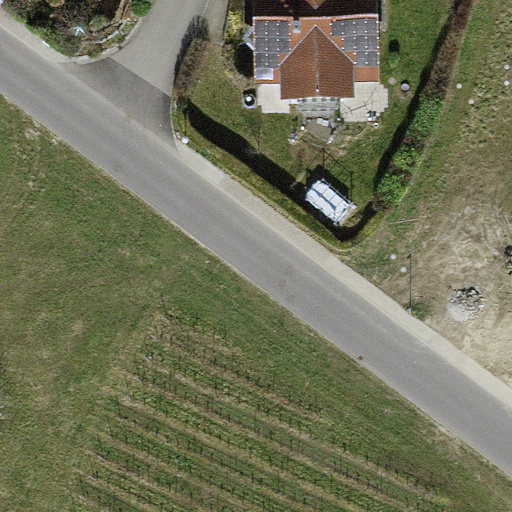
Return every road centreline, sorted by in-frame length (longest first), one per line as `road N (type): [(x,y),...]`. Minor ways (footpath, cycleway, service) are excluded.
road 1 (residential): [(119,137),(511,431)]
road 2 (residential): [(119,137),(176,0)]
road 3 (residential): [(0,52),(119,137)]
